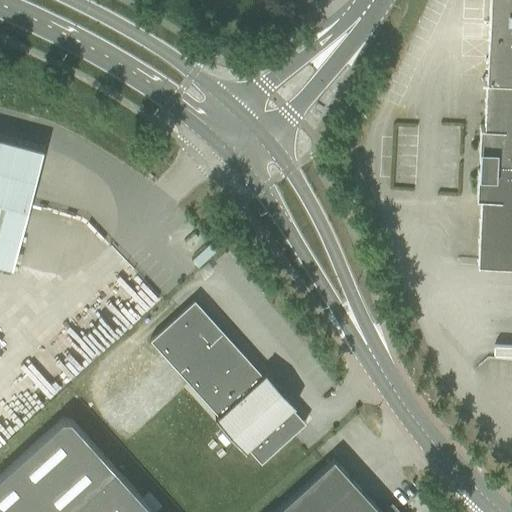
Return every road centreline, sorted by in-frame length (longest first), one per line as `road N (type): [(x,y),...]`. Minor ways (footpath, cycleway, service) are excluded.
road 1 (unclassified): [(216,144),(260,188),(392,386)]
road 2 (unclassified): [(392,386),(289,169),(261,136)]
road 3 (unclassified): [(0,9),(72,38),(172,99),(216,144)]
road 4 (unclassified): [(235,106),(72,0)]
road 5 (unclassified): [(261,136),(292,115),(350,50),(374,0)]
road 6 (unclassified): [(371,0),(235,106)]
road 7 (unclassified): [(503,511),(392,386)]
